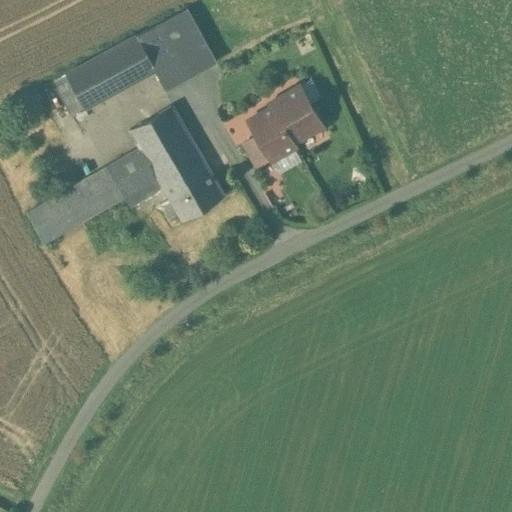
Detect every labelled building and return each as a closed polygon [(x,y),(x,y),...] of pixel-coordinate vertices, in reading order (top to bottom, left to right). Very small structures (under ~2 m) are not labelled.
[(179,51),(192,74),(216,61),(187,8),(164,20),(179,51)] [(152,65),(179,51),(164,20),(52,80),(70,114),(154,68),(152,65)] [(152,65),(154,68),(165,88),(192,74),(179,51),(152,65)] [(248,120),(270,159),(295,145),(293,141),(322,125),(299,85),(269,103),(271,106),(248,120)] [(182,220),(223,196),(171,105),(129,129),(139,146),(106,165),(124,196),(130,206),(163,187),(169,197),(179,215),(182,220)] [(124,196),(106,165),(26,211),(44,242),(124,196)] [(179,215),(169,197),(160,203),(171,221),(179,215)]
